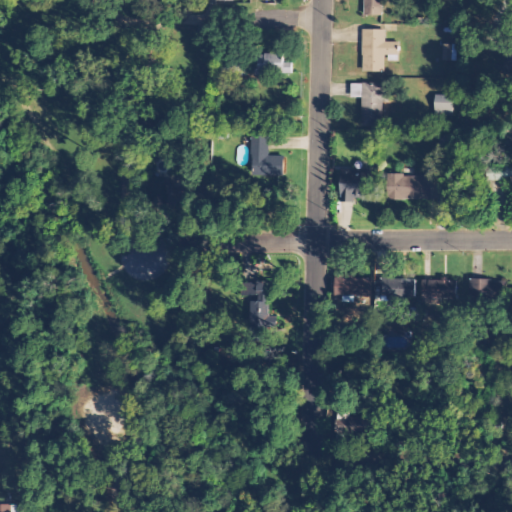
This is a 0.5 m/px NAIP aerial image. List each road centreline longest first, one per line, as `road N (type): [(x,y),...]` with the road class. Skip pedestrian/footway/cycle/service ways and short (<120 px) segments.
road 1 (residential): [(315,450),(321,0)]
road 2 (residential): [(144,255),(222,239),(511,239)]
road 3 (residential): [(315,450),(511,456)]
